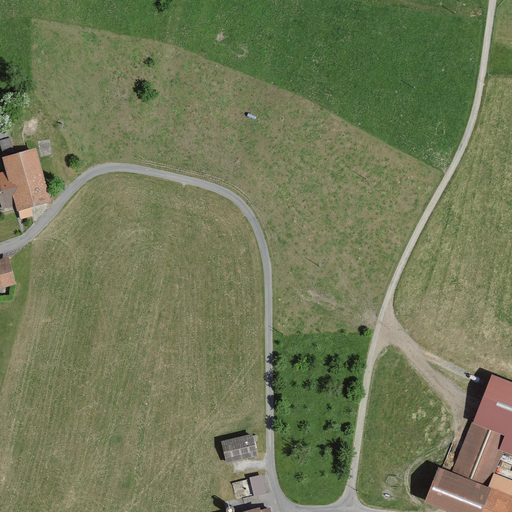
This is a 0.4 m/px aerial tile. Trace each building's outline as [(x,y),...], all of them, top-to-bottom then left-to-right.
[(0,152),(1,156),(12,153),(9,140),(6,141),(7,133),(0,133),(0,152)] [(0,176),(0,213),(12,210),(14,216),(17,215),(19,223),(32,219),(30,214),(49,208),(34,153),(0,162),(0,166),(2,175),(0,176)] [(0,262),(0,290),(14,287),(7,260),(0,262)] [(471,421),(450,475),(486,489),(508,435),(471,421)] [(220,444),(224,465),(255,458),(250,438),(220,444)] [(436,472),(421,509),(428,511),(511,511),(511,483),(493,477),(488,492),(436,472)] [(247,480),(251,498),(265,494),(261,477),(247,480)]
